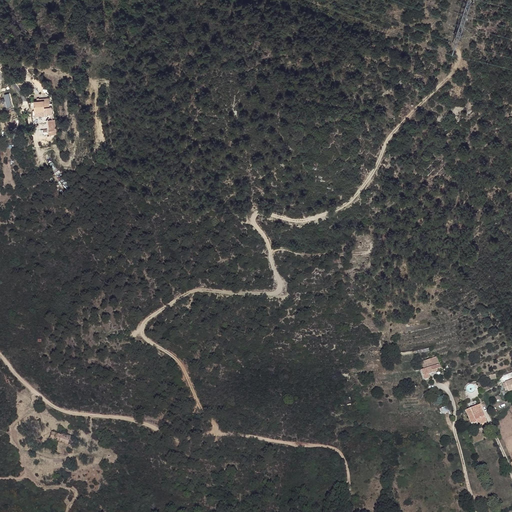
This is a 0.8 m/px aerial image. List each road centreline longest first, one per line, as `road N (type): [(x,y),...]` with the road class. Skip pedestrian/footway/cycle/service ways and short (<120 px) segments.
road 1 (track): [(219,435),(180,364),(141,335),(142,325),(197,290),(280,290),(253,218),(300,221),(349,204),(388,138),(461,62)]
road 2 (track): [(347,511),(345,465),(333,447),(228,434),(187,438),(57,409),(0,354)]
